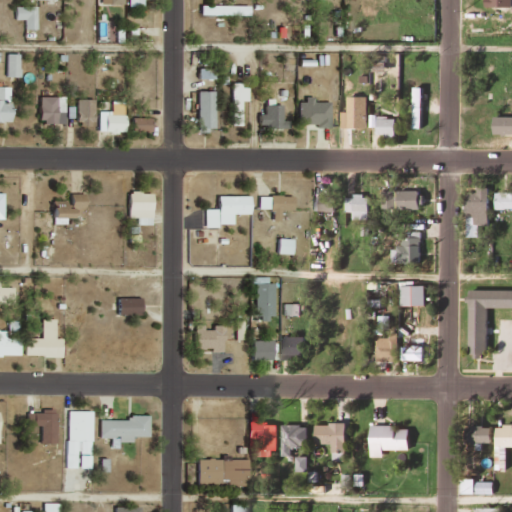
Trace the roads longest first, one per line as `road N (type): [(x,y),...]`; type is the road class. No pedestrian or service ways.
road 1 (residential): [(0,364),(511,370)]
road 2 (tertiary): [(447,511),(449,0)]
road 3 (residential): [(0,160),(511,162)]
road 4 (residential): [(169,511),(170,0)]
